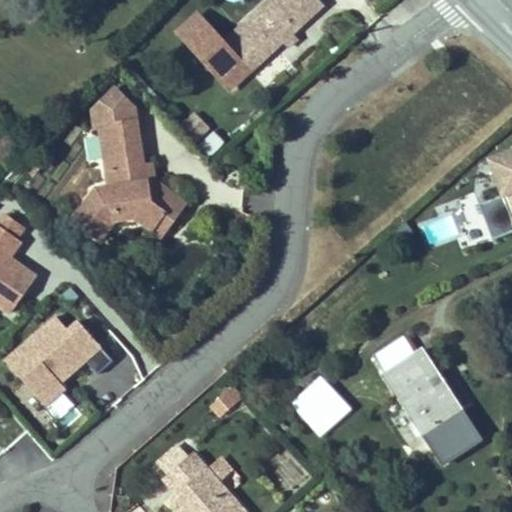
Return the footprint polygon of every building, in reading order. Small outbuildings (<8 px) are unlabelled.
[(296,35),(326,6),(319,0),(264,0),(231,30),(243,61),(253,73),(268,58),(285,44),(291,50),(300,41),(296,35)] [(243,61),(198,11),(174,32),(229,94),(253,73),(243,61)] [(92,129),(98,130),(107,185),(95,187),(68,222),(103,241),(116,223),(134,218),(148,230),(165,212),(176,220),(189,201),(156,177),(149,177),(147,163),(138,117),(138,108),(115,86),(91,107),(92,129)] [(185,131),(204,138),(210,123),(191,115),(185,131)] [(209,155),(224,144),(214,131),(199,141),(209,155)] [(0,163),(4,168),(24,147),(14,140),(0,155),(0,163)] [(511,150),(487,160),(511,225),(511,150)] [(154,162),(147,163),(149,177),(156,177),(154,162)] [(471,209),(422,222),(428,243),(477,230),(471,209)] [(2,210),(0,213),(0,222),(20,238),(27,228),(2,210)] [(176,220),(165,212),(148,230),(162,240),(176,220)] [(12,257),(23,240),(20,238),(0,222),(0,310),(6,315),(36,274),(12,257)] [(98,345),(75,318),(65,327),(55,315),(2,361),(21,383),(15,388),(45,424),(72,401),(55,381),(98,345)] [(439,377),(422,351),(414,356),(404,338),(375,356),(375,358),(393,386),(423,432),(431,426),(452,413),(432,381),(439,377)] [(460,409),(439,377),(432,381),(452,413),(460,409)] [(321,437),(350,410),(322,378),(293,405),(321,437)] [(217,403),(225,412),(246,393),(237,384),(217,403)] [(187,447),(158,473),(172,488),(163,495),(178,511),(240,511),(244,509),(187,447)]
